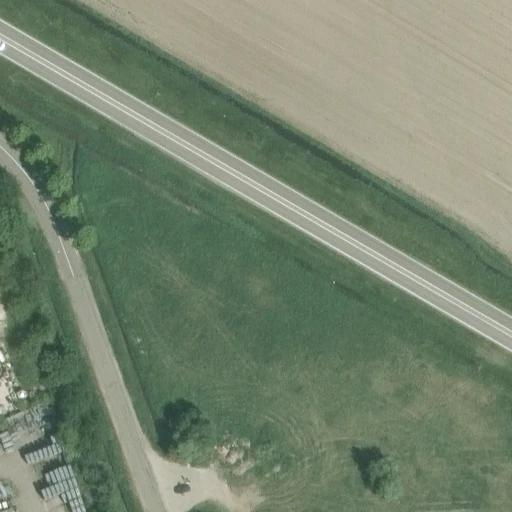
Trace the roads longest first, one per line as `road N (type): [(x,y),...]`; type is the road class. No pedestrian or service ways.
road 1 (primary): [(511,331),(0,32)]
road 2 (unclassified): [(153,511),(60,247),(21,171)]
